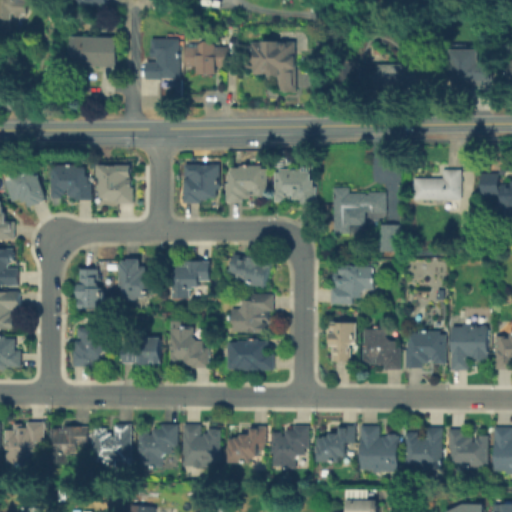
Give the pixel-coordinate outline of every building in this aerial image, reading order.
[(17,23),(0,23),(0,0),(31,0),(31,14),(17,14),(17,23)] [(119,39),(119,69),(74,69),(74,39),(119,39)] [(153,63),(154,41),(183,41),(182,81),(150,81),(150,63),(153,63)] [(216,41),(216,47),(231,47),(231,69),(216,69),(216,75),(196,75),(196,69),(190,69),(190,47),(196,47),(196,41),(216,41)] [(294,41),(294,42),(299,42),(299,57),(300,57),(299,71),(299,92),(278,91),(278,77),(269,77),(269,74),(254,74),(254,70),(248,70),(248,46),(254,46),(254,41),(294,41)] [(451,83),(451,48),(481,48),(481,83),(451,83)] [(380,88),(380,65),(429,65),(429,88),(380,88)] [(50,199),(31,207),(28,197),(14,203),(5,178),(36,165),(50,199)] [(132,167),(132,180),(135,180),(135,205),(114,205),(114,198),(100,198),(100,167),(132,167)] [(178,176),(178,167),(221,167),(221,203),(187,203),(187,176),(178,176)] [(89,168),(89,179),(95,179),(95,200),(73,200),(73,192),(68,192),(68,198),(54,198),(54,168),(89,168)] [(464,201),(464,211),(447,211),(447,201),(416,201),(416,178),(447,178),(447,169),(464,169),(464,201)] [(271,170),(271,200),(256,200),(256,191),(250,191),(250,204),(229,204),(229,182),(234,182),(234,170),(271,170)] [(319,195),(319,206),(299,205),(299,195),(291,195),(291,201),(278,201),(278,170),(319,170),(319,195)] [(484,196),(484,175),(501,175),(501,196),(484,196)] [(336,190),(356,190),(356,194),(388,194),(388,215),(368,215),(368,236),(336,236),(336,190)] [(0,203),(7,203),(7,223),(17,223),(17,240),(0,239),(0,203)] [(383,241),(383,227),(403,227),(403,253),(375,253),(375,241),(383,241)] [(124,269),(109,269),(109,250),(128,250),(128,261),(144,261),(144,272),(156,272),(156,300),(123,300),(124,269)] [(0,251),(16,251),(16,272),(21,272),(21,287),(0,287),(0,251)] [(266,290),(231,279),(239,252),(275,264),(266,290)] [(189,263),(189,258),(199,258),(199,262),(214,263),(213,287),(198,287),(198,296),(184,296),(184,299),(175,299),(175,263),(189,263)] [(338,282),(338,268),(376,268),(376,293),(364,293),(363,305),(336,304),(336,282),(338,282)] [(100,272),(100,289),(106,289),(106,309),(81,309),(81,272),(100,272)] [(0,293),(23,294),(23,316),(16,316),(16,332),(0,332),(0,293)] [(267,333),(236,333),(236,310),(247,310),(247,302),(256,302),(256,297),(275,297),(275,316),(267,316),(267,333)] [(333,324),(358,324),(357,363),(333,363),(333,324)] [(174,326),(199,326),(199,343),(211,343),(211,369),(198,369),(198,366),(174,366),(174,326)] [(491,328),(491,363),(474,363),(474,372),(455,372),(455,328),(491,328)] [(96,367),(75,367),(75,329),(117,330),(117,354),(96,354),(96,367)] [(378,364),(366,364),(366,330),(392,330),(392,342),(404,342),(404,370),(378,370),(378,364)] [(424,368),(410,368),(410,336),(447,336),(447,363),(424,363),(424,368)] [(511,336),(511,372),(497,372),(498,336),(511,336)] [(0,369),(0,342),(18,342),(18,370),(0,369)] [(270,343),(270,350),(277,350),(277,371),(230,371),(230,343),(270,343)] [(126,344),(164,344),(163,369),(146,369),(146,364),(126,364),(126,344)] [(46,426),(46,452),(32,452),(32,466),(9,466),(9,430),(26,430),(26,438),(32,438),(32,426),(46,426)] [(67,464),(54,464),(54,426),(91,426),(90,449),(80,449),(80,455),(67,455),(67,464)] [(165,467),(142,467),(142,438),(155,438),(155,426),(179,426),(179,445),(175,445),(175,454),(165,454),(165,467)] [(201,426),(201,440),(210,440),(210,430),(224,430),(224,467),(210,467),(210,466),(186,466),(186,426),(201,426)] [(348,461),(320,461),(320,438),(341,439),(341,427),(357,427),(357,444),(348,444),(348,461)] [(111,428),(111,440),(118,440),(118,429),(132,429),(132,462),(126,462),(126,469),(99,469),(100,428),(111,428)] [(253,438),(253,428),(267,428),(267,458),(258,458),(258,465),(233,465),(233,438),(253,438)] [(298,468),(275,468),(276,439),(290,439),(290,428),(311,428),(311,454),(298,454),(298,468)] [(445,443),(445,469),(408,469),(408,435),(423,435),(423,443),(429,443),(429,428),(445,428),(445,443)] [(511,428),(511,471),(496,471),(496,428),(511,428)] [(364,429),(383,429),(383,435),(402,435),(402,473),(364,473),(364,429)] [(472,431),(472,441),(478,441),(478,433),(488,433),(488,467),(453,467),(454,431),(472,431)] [(371,491),(371,501),(379,501),(379,511),(350,511),(351,491),(371,491)] [(443,511),(463,502),(484,502),(484,511),(443,511)] [(511,511),(511,503),(493,503),(492,511),(511,511)]
